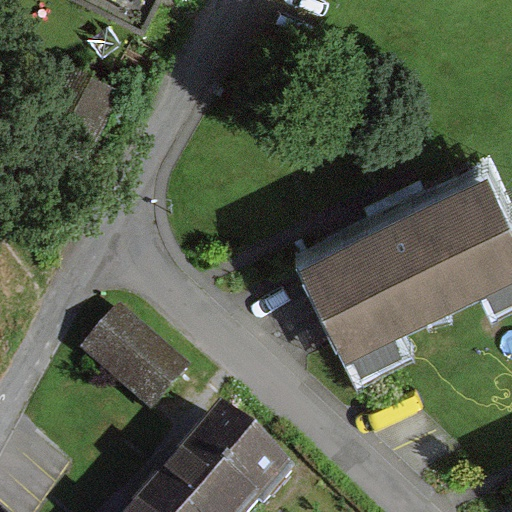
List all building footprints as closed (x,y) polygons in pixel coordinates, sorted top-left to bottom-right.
[(103,0),(144,21),(154,0),(103,0)] [(511,260),(511,202),(488,154),(299,245),(346,341),(511,260)] [(87,345),(156,402),(185,368),(116,311),(87,345)] [(194,451),(157,493),(177,511),(251,511),(291,468),(229,412),(194,451)] [(140,511),(177,511),(157,493),(140,511)]
